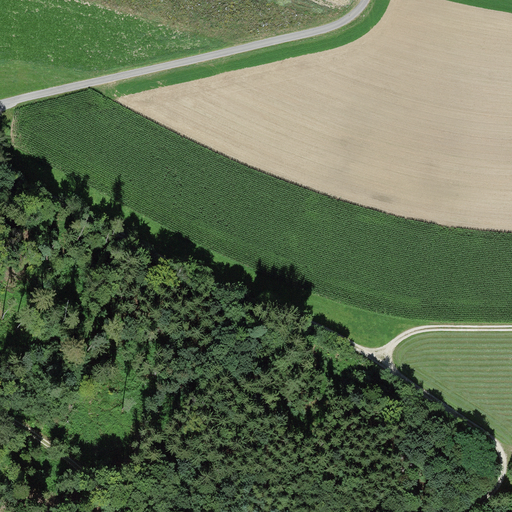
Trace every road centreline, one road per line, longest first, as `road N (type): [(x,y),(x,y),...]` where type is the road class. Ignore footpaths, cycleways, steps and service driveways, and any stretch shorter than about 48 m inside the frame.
road 1 (track): [(378,360),(11,176),(0,163)]
road 2 (track): [(366,0),(342,22),(319,29),(0,104)]
road 3 (track): [(511,327),(414,331),(378,360),(498,449),(500,476),(466,511)]
road 4 (track): [(122,511),(79,468),(0,413)]
